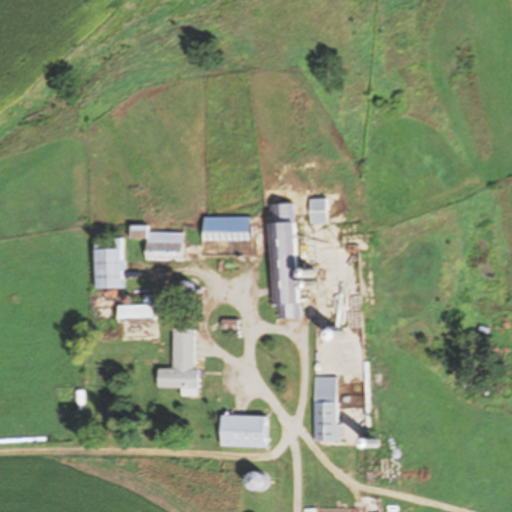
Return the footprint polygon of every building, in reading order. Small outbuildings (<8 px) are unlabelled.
[(310,199),(310,223),(328,223),(328,199),(310,199)] [(296,203),(271,203),(273,316),(298,316),(296,203)] [(258,216),(205,216),(205,239),(258,239),(258,216)] [(146,260),(184,261),(184,232),(150,231),(150,225),(131,225),(131,238),(147,239),(146,260)] [(95,238),(95,287),(123,287),(123,238),(95,238)] [(156,304),(118,304),(118,318),(156,318),(156,304)] [(198,387),(197,329),(173,329),(174,368),(158,368),(158,387),(198,387)] [(338,375),(315,375),(315,441),(338,441),(338,375)] [(219,446),(269,446),(269,415),(219,415),(219,446)] [(244,488),(266,489),(267,473),(245,472),(244,488)]
